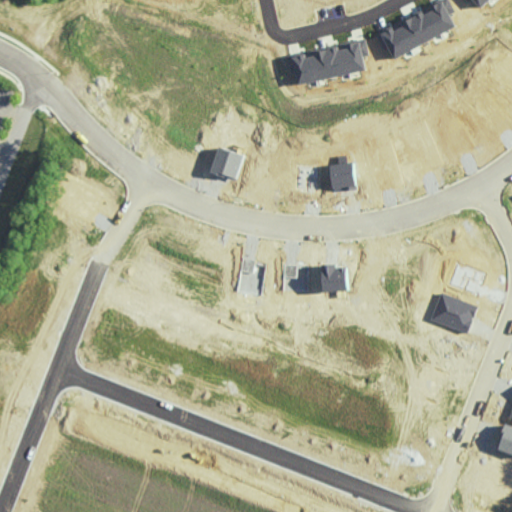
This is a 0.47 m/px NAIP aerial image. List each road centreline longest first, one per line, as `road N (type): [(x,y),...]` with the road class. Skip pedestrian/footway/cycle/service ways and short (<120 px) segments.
road 1 (residential): [(511,165),(485,184),(408,212),(332,227),(258,222),(145,182),(101,148),(35,76),(0,53)]
road 2 (residential): [(420,511),(57,368)]
road 3 (residential): [(145,182),(100,264),(0,511)]
road 4 (residential): [(485,184),(511,243),(486,382),(427,511)]
road 5 (residential): [(396,0),(296,35),(270,25),(265,0)]
